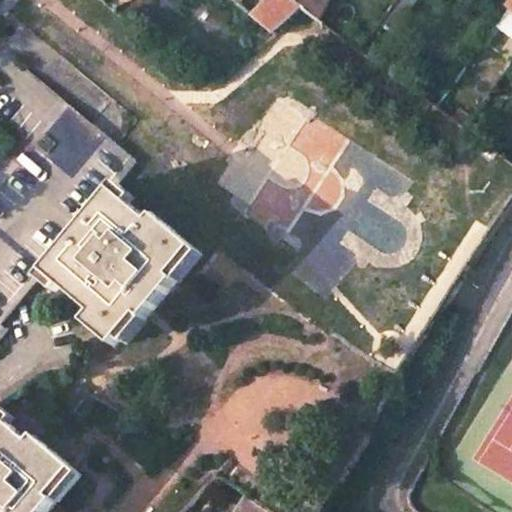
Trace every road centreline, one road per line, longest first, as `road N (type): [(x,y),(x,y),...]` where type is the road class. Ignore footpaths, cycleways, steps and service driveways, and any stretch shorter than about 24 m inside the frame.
road 1 (trunk): [(403,511),(0,118)]
road 2 (residential): [(511,249),(385,483),(390,511)]
road 3 (trunk): [(0,356),(161,511)]
